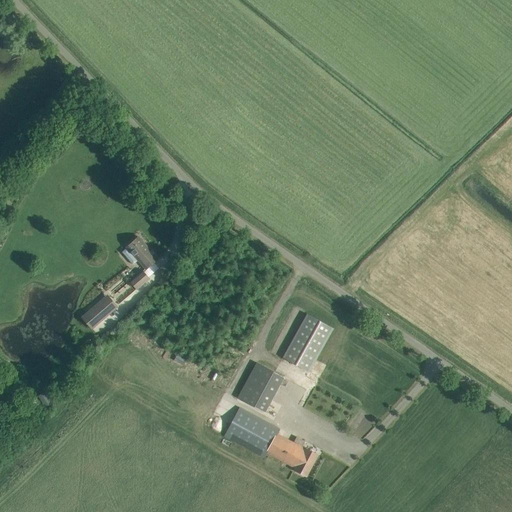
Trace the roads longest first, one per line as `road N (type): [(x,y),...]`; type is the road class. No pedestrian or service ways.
road 1 (unclassified): [(511,408),(215,200),(12,0)]
road 2 (track): [(178,511),(235,388),(305,266)]
